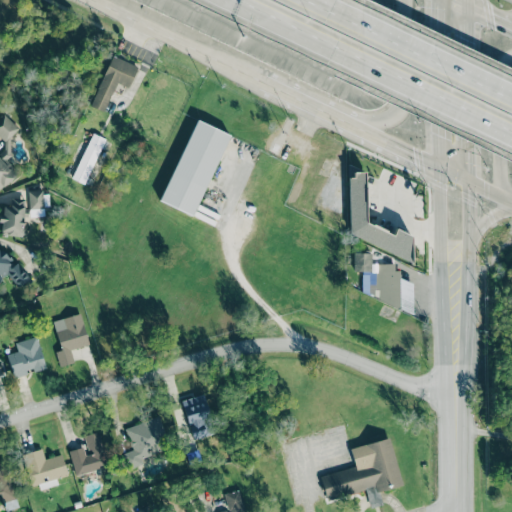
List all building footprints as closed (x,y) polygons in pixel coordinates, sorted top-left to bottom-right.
[(129,88),(138,66),(111,55),(90,106),(103,112),(116,82),(129,88)] [(0,118),(0,137),(7,145),(0,151),(0,189),(17,173),(5,161),(12,154),(7,150),(13,144),(8,139),(18,128),(4,114),(0,118)] [(160,202),(194,216),(228,134),(194,120),(160,202)] [(88,185),(107,139),(91,133),(72,178),(88,185)] [(411,236),(395,229),(393,234),(369,224),(366,224),(365,172),(347,164),(348,234),(411,261),(411,236)] [(27,191),(28,216),(44,216),(43,190),(27,191)] [(1,206),(1,236),(23,236),(24,198),(10,198),(10,207),(1,206)] [(18,287),(27,280),(0,245),(0,279),(7,274),(18,287)] [(371,271),(371,253),(353,253),(353,271),(371,271)] [(413,281),(400,281),(400,271),(394,271),(394,264),(376,263),(375,307),(412,307),(413,281)] [(53,321),(61,350),(55,351),(59,367),(74,363),(70,349),(88,345),(80,313),(53,321)] [(36,336),(15,342),(17,351),(6,354),(13,377),(45,368),(36,336)] [(181,400),(193,440),(215,433),(203,394),(181,400)] [(128,469),(142,464),(140,457),(169,449),(159,417),(125,427),(131,448),(123,450),(128,469)] [(75,475),(108,466),(99,431),(83,436),(85,446),(68,451),(75,475)] [(402,486),(390,438),(350,447),(355,467),(319,476),(325,500),(365,490),(370,508),(381,505),(378,491),(402,486)] [(62,454),(44,459),(42,449),(24,454),(33,489),(57,483),(56,478),(67,475),(62,454)] [(0,461),(0,504),(0,502),(14,499),(6,460),(0,461)] [(245,511),(240,490),(223,494),(228,510),(222,511),(245,511)] [(168,511),(188,511),(186,501),(167,505),(168,511)]
